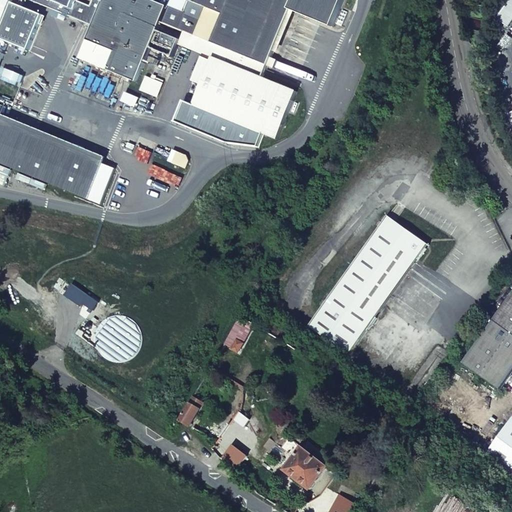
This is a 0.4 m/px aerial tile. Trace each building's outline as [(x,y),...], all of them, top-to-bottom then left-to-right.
[(0,0),(0,36),(14,0),(33,0),(95,24),(81,58),(138,81),(151,47),(174,56),(179,43),(181,40),(158,30),(168,6),(153,0),(175,0),(173,5),(166,23),(184,30),(195,35),(254,59),(249,71),(262,76),(274,51),(291,9),(295,11),(333,27),(344,0),(0,0)] [(511,0),(507,0),(498,11),(511,22),(511,0)] [(295,11),(291,9),(274,51),(278,52),(295,11)] [(249,71),(254,59),(195,35),(184,30),(181,40),(179,43),(189,47),(213,57),(249,71)] [(249,71),(213,57),(194,103),(276,140),(297,91),(262,76),(249,71)] [(163,83),(147,77),(142,90),(157,96),(163,83)] [(2,113),(0,116),(0,120),(104,163),(107,156),(2,113)] [(0,162),(89,199),(99,175),(104,163),(0,120),(0,162)] [(99,175),(89,199),(94,201),(104,177),(99,175)] [(351,354),(425,250),(405,236),(410,229),(389,214),(311,325),(351,354)] [(405,236),(425,250),(430,244),(410,229),(405,236)] [(511,296),(495,320),(465,364),(503,390),(511,376),(511,296)] [(236,325),(229,336),(236,340),(248,320),(241,316),(236,325)] [(191,401),(180,420),(191,427),(202,408),(191,401)] [(327,467),(303,449),(286,470),(311,488),(327,467)]
